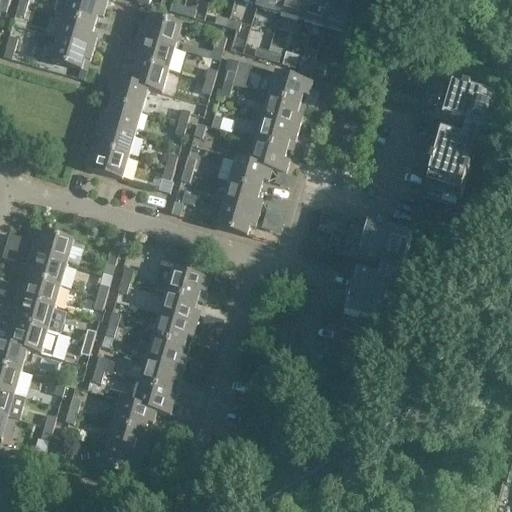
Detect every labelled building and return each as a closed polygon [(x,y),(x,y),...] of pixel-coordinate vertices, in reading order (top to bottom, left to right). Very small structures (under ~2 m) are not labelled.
[(20,0),(19,7),(27,9),(29,0),(20,0)] [(59,0),(55,17),(64,19),(94,28),(97,18),(103,20),(106,7),(81,0),(59,0)] [(259,0),(256,10),(279,16),(283,0),(259,0)] [(283,0),(279,16),(302,22),(308,0),(283,0)] [(308,0),(302,22),(324,29),(332,0),(308,0)] [(357,0),(332,0),(324,29),(347,35),(357,0)] [(9,4),(1,1),(0,3),(0,13),(6,16),(9,4)] [(381,7),(367,2),(361,23),(375,27),(381,7)] [(170,14),(181,18),(184,9),(172,5),(170,14)] [(27,9),(19,7),(15,19),(24,21),(27,9)] [(196,12),(184,9),(181,18),(194,21),(196,12)] [(214,27),(226,31),(228,22),(217,18),(214,27)] [(94,28),(64,19),(58,42),(93,52),(97,39),(91,38),(94,28)] [(142,28),(139,41),(174,51),(181,28),(151,20),(148,30),(142,28)] [(241,26),(228,22),(226,31),(239,34),(241,26)] [(218,39),(214,51),(223,54),(226,41),(218,39)] [(9,40),(6,52),(14,54),(18,42),(9,40)] [(174,51),(139,41),(135,53),(140,55),(137,65),(168,74),(174,51)] [(93,52),(58,42),(51,65),(81,74),(84,63),(90,64),(93,52)] [(254,59),(266,62),(268,54),(256,51),(254,59)] [(281,58),(268,54),(266,62),(278,66),(281,58)] [(286,55),(283,67),(288,69),(292,56),(286,55)] [(292,56),(288,69),(294,70),(296,64),(297,64),(299,58),(292,56)] [(299,72),(311,75),(313,67),(301,63),(299,72)] [(168,74),(137,65),(134,75),(129,73),(126,85),(125,86),(148,93),(162,97),(168,74)] [(325,70),(313,67),(311,75),(323,79),(325,70)] [(208,73),(205,85),(214,87),(217,75),(208,73)] [(227,74),(224,86),(232,89),(235,76),(227,74)] [(275,76),(269,99),(300,108),(303,98),(308,100),(312,86),(275,76)] [(126,85),(112,81),(108,95),(113,97),(111,106),(141,115),(148,93),(125,86),(126,85)] [(430,83),(426,99),(421,115),(420,115),(420,116),(454,125),(450,138),(442,136),(435,162),(432,162),(430,169),(433,169),(421,211),(422,210),(454,219),(454,220),(455,220),(467,179),(469,180),(472,173),(469,172),(475,153),(480,154),(487,133),(481,132),(491,99),(471,93),(471,91),(464,89),(464,92),(430,82),(429,83),(430,83)] [(214,87),(205,85),(201,97),(210,99),(214,87)] [(232,89),(224,86),(220,99),(228,101),(232,89)] [(300,108),(269,99),(262,121),(298,132),(302,119),(305,109),(300,108)] [(141,115),(111,106),(107,116),(102,115),(99,126),(135,137),(141,115)] [(182,113),(179,125),(187,128),(191,116),(182,113)] [(214,119),(211,131),(219,133),(222,121),(214,119)] [(298,132),(262,121),(256,144),(286,153),(290,143),(295,144),(298,132)] [(187,128),(179,125),(175,137),(184,140),(187,128)] [(135,137),(99,126),(95,140),(100,141),(98,150),(129,159),(135,137)] [(202,142),(205,130),(197,127),(194,140),(202,142)] [(286,153),(256,144),(250,166),(250,167),(272,173),(285,178),(290,164),(284,162),(286,153)] [(129,159),(98,150),(95,161),(89,159),(86,172),(122,183),(129,159)] [(169,158),(166,170),(174,173),(178,160),(169,158)] [(188,160),(184,173),(192,175),(196,162),(188,160)] [(235,162),(229,185),(259,194),(263,184),(268,186),(272,173),(250,167),(250,166),(235,162)] [(174,173),(166,170),(162,183),(171,185),(174,173)] [(192,175),(184,173),(181,184),(189,186),(192,175)] [(259,194),(229,185),(223,208),(259,218),(262,205),(257,204),(259,194)] [(184,196),(181,205),(193,208),(196,199),(184,196)] [(183,208),(174,205),(171,217),(179,219),(183,208)] [(259,218),(223,208),(216,230),(246,239),(250,228),(255,230),(259,218)] [(379,231),(346,222),(345,223),(347,223),(337,256),(336,256),(335,257),(370,266),(366,279),(358,277),(350,302),(348,302),(345,309),(348,310),(337,351),(338,352),(338,350),(370,359),(370,361),(371,361),(383,320),(385,321),(387,314),(385,313),(390,294),(396,295),(402,274),(397,272),(406,240),(386,234),(387,231),(380,229),(379,231)] [(34,243),(31,256),(67,266),(73,244),(43,235),(40,245),(34,243)] [(110,254),(107,266),(115,269),(119,256),(110,254)] [(67,266),(31,256),(24,278),(60,289),(67,266)] [(167,295),(197,304),(203,305),(209,282),(178,273),(180,268),(163,263),(155,291),(167,295)] [(125,270),(122,282),(131,284),(134,273),(125,270)] [(60,289),(24,278),(21,288),(18,301),(54,311),(60,289)] [(131,284),(122,282),(118,294),(127,297),(131,284)] [(101,287),(97,299),(105,302),(109,289),(101,287)] [(197,304),(167,295),(161,317),(196,328),(200,315),(195,313),(197,304)] [(105,302),(97,299),(94,311),(102,314),(105,302)] [(65,315),(54,311),(18,301),(14,314),(11,323),(55,336),(59,337),(65,315)] [(112,315),(109,327),(118,329),(121,318),(112,315)] [(196,328),(161,317),(154,340),(184,349),(187,339),(193,340),(196,328)] [(11,323),(9,323),(7,324),(6,327),(6,330),(7,332),(9,333),(5,345),(5,346),(27,352),(27,353),(49,359),(55,336),(11,323)] [(118,329),(109,327),(105,339),(114,342),(118,329)] [(88,332),(84,344),(92,347),(96,335),(88,332)] [(184,349),(154,340),(148,363),(183,373),(187,360),(182,359),(184,349)] [(0,368),(21,375),(27,353),(27,352),(5,346),(5,345),(0,343),(0,368)] [(92,347),(84,344),(81,356),(89,359),(92,347)] [(99,360),(96,372),(104,374),(108,362),(99,360)] [(183,373),(148,363),(141,385),(177,396),(180,386),(183,373)] [(21,375),(0,368),(0,392),(14,397),(21,375)] [(104,374),(96,372),(92,384),(101,386),(104,374)] [(61,373),(58,385),(65,388),(69,375),(61,373)] [(65,388),(58,385),(54,397),(62,399),(65,388)] [(141,385),(135,407),(157,414),(170,418),(177,396),(141,385)] [(26,400),(14,397),(0,392),(0,417),(8,419),(19,423),(26,400)] [(72,401),(69,412),(77,415),(81,403),(72,401)] [(121,403),(114,425),(145,434),(147,425),(153,427),(157,414),(135,407),(121,403)] [(77,415),(69,412),(65,425),(74,427),(77,415)] [(48,418),(44,430),(52,432),(56,420),(48,418)] [(145,434),(114,425),(108,448),(144,459),(147,446),(142,444),(145,434)] [(52,432),(44,430),(41,442),(49,444),(52,432)] [(59,446),(56,458),(64,461),(68,449),(59,446)] [(144,459),(108,448),(101,471),(131,480),(135,470),(140,471),(144,459)]
